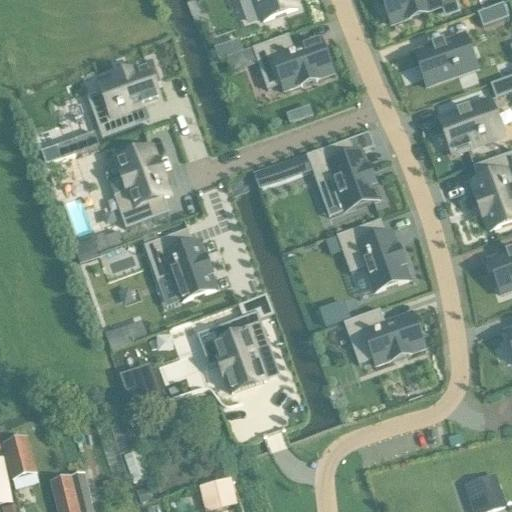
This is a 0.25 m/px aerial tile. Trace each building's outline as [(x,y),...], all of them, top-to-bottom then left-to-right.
[(237,0),(239,5),(253,0),(254,0),(264,25),(297,12),(292,0),(237,0)] [(381,0),(392,28),(409,22),(410,23),(426,17),(426,16),(441,10),(441,8),(456,2),(454,0),(381,0)] [(504,6),(478,16),(483,30),(509,21),(504,6)] [(289,38),(252,52),(267,94),(283,88),(285,95),(300,89),(301,90),(318,84),(317,83),(333,77),(321,44),(294,53),(289,38)] [(465,39),(415,57),(427,91),(477,73),(465,39)] [(103,95),(87,100),(102,142),(139,129),(134,115),(160,105),(148,71),(133,77),(132,75),(115,81),(116,83),(100,88),(103,95)] [(511,79),(491,87),(496,102),(511,96),(511,79)] [(490,106),(440,124),(452,158),(503,140),(490,106)] [(301,125),(312,121),(308,110),(297,114),(301,125)] [(94,137),(56,150),(61,164),(99,150),(94,137)] [(351,143),(307,159),(321,197),(336,191),(345,216),(379,204),(373,189),(375,188),(369,171),(367,172),(362,156),(356,158),(351,143)] [(128,196),(114,201),(126,232),(170,216),(165,202),(169,200),(163,184),(165,183),(158,166),(157,167),(152,151),(118,164),(123,179),(122,180),(128,196)] [(511,155),(473,170),(478,185),(473,187),(478,203),(477,203),(483,220),(484,219),(490,234),(511,226),(511,155)] [(289,165),(254,178),(260,193),(295,180),(289,165)] [(381,224),(337,240),(350,277),(366,272),(375,297),(409,284),(403,269),(405,269),(398,252),(397,252),(392,237),(386,239),(381,224)] [(188,233),(144,249),(158,286),(167,312),(182,306),(216,294),(211,279),(212,278),(206,261),(205,262),(199,246),(194,248),(188,233)] [(120,234),(105,240),(110,253),(125,247),(120,234)] [(511,256),(489,264),(501,298),(511,294),(511,256)] [(320,314),(326,331),(351,322),(345,305),(320,314)] [(380,313),(344,326),(359,369),(374,363),(377,369),(392,364),(392,365),(409,359),(409,358),(424,352),(412,318),(385,328),(380,313)] [(221,347),(215,349),(220,365),(219,365),(220,368),(225,382),(226,382),(229,389),(231,393),(232,397),(266,385),(265,382),(264,379),(256,358),(271,353),(258,317),(216,332),(221,347)] [(131,375),(121,378),(124,387),(127,396),(144,412),(147,411),(163,405),(150,368),(131,375)] [(2,448),(12,485),(38,477),(28,441),(2,448)] [(125,460),(133,487),(149,481),(141,454),(125,460)] [(0,509),(13,506),(3,461),(0,462),(0,509)] [(72,481),(80,511),(93,511),(85,477),(72,481)] [(495,480),(479,485),(485,500),(472,505),(474,511),(499,511),(505,510),(495,480)] [(80,511),(72,481),(52,486),(58,511),(80,511)] [(228,484),(201,490),(206,511),(217,511),(237,507),(231,483),(228,484)] [(141,506),(150,503),(145,491),(137,494),(141,506)]
